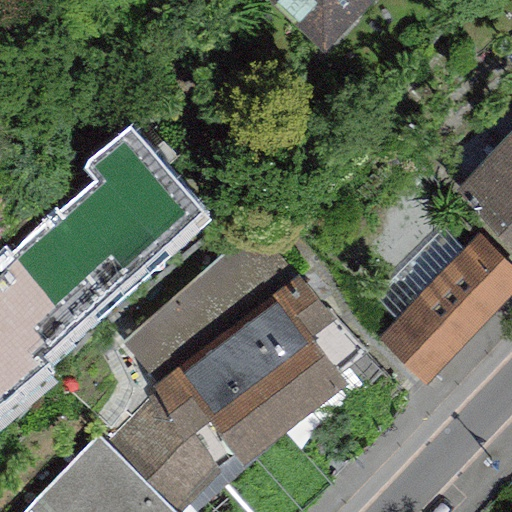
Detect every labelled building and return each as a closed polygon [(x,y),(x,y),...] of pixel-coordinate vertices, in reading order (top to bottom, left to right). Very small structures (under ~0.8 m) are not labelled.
[(265,0),(322,55),(376,0),(265,0)] [(0,414),(53,368),(47,361),(210,218),(128,125),(82,165),(93,178),(0,259),(0,414)] [(511,129),(453,190),(511,247),(511,129)] [(511,265),(478,232),(376,339),(425,385),(511,291),(511,265)] [(297,275),(151,386),(157,393),(101,443),(172,511),(194,511),(347,382),(311,337),(331,322),(336,319),(297,275)] [(172,511),(101,443),(96,438),(23,511),(172,511)]
